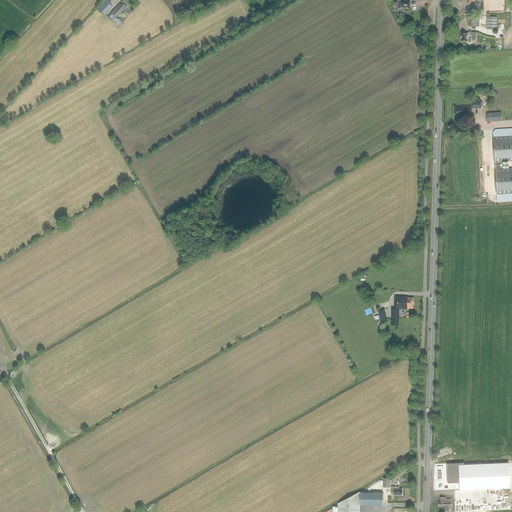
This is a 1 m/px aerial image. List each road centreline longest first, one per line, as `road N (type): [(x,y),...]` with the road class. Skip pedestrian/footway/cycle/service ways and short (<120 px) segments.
road 1 (primary): [(426,511),(440,0)]
road 2 (track): [(281,0),(107,110)]
